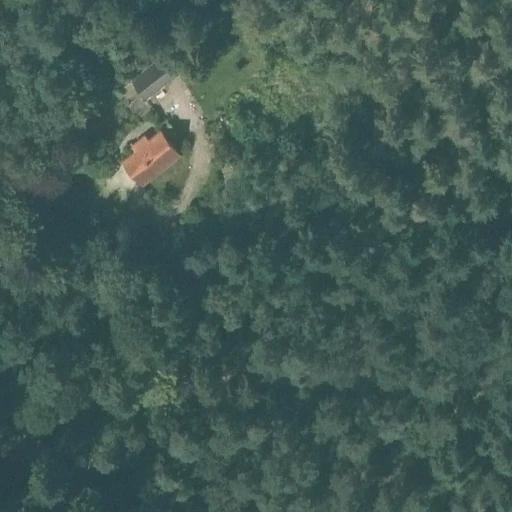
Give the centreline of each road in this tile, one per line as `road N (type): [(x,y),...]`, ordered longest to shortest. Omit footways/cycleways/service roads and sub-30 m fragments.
road 1 (track): [(511,358),(168,379)]
road 2 (track): [(168,379),(175,326),(203,248),(192,183)]
road 3 (track): [(168,379),(63,391),(3,428)]
road 4 (track): [(3,428),(97,511)]
